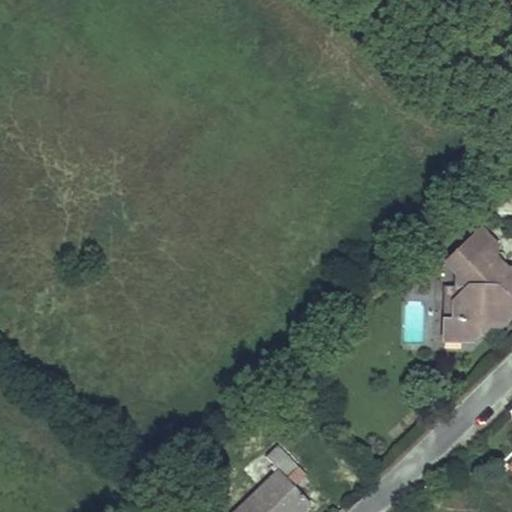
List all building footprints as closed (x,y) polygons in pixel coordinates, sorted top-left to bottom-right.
[(481,229),(445,264),(456,276),(456,288),(459,288),(459,298),(453,303),(452,321),(444,321),(443,343),(449,343),(449,349),(459,349),(459,343),(473,343),(488,329),(499,329),(511,316),(511,269),(507,269),(503,272),(498,277),(490,270),(496,265),(496,245),(481,229)] [(490,270),(498,277),(503,272),(496,265),(490,270)] [(456,288),(445,287),(444,321),(452,321),(453,303),(459,298),(459,288),(456,288)] [(298,468),(277,446),(266,457),(280,472),(237,511),(299,511),(309,503),(294,487),(287,479),(298,468)] [(306,476),(298,468),(287,479),(294,487),(306,476)]
